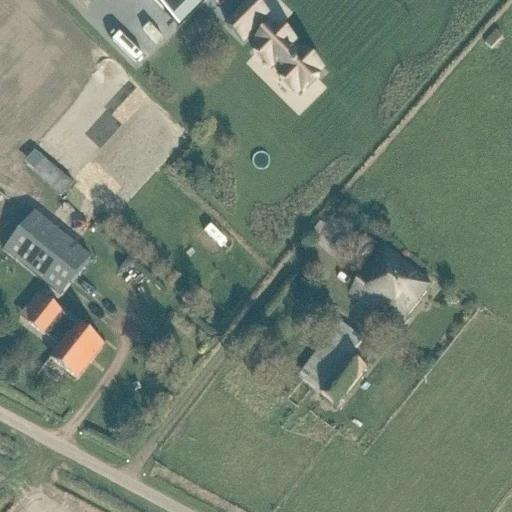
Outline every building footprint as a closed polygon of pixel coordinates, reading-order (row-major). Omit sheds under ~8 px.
[(150,0),(179,29),(208,0),(150,0)] [(253,3),(228,29),(243,44),(249,37),(258,45),(256,47),(258,50),(253,54),(270,71),(275,67),(284,76),(280,81),(297,98),(301,93),(303,95),(320,79),(317,77),(322,72),(305,55),(300,60),(291,50),(296,46),(279,29),(274,34),(272,31),(270,33),(262,25),(268,18),(253,3)] [(34,155),(26,163),(65,196),(71,188),(73,185),(35,153),(34,155)] [(35,216),(5,253),(61,299),(91,261),(35,216)] [(366,236),(357,248),(369,257),(378,246),(366,236)] [(434,287),(387,250),(352,295),(399,332),(434,287)] [(46,303),(29,325),(45,338),(49,333),(64,346),(52,361),(78,382),(104,349),(78,328),(78,329),(62,316),(46,303)] [(340,324),(298,379),(338,409),(367,372),(350,358),(363,342),(340,324)] [(155,347),(147,358),(155,364),(163,353),(155,347)]
